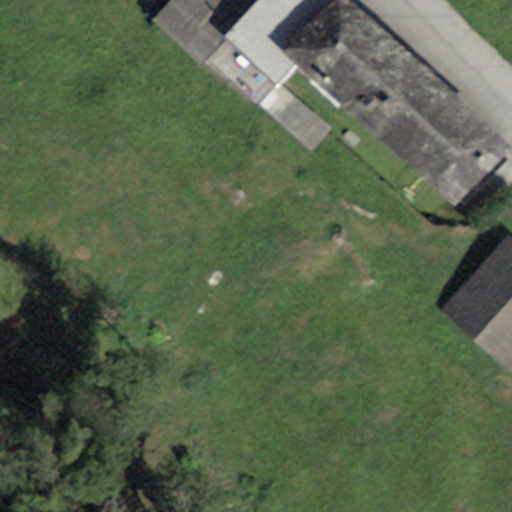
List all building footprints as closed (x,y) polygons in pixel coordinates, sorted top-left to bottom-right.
[(334,0),(259,0),(248,12),(224,38),(276,85),(294,66),(284,56),(334,0)] [(234,0),(248,12),(259,0),(234,0)] [(294,66),(371,134),(427,72),(345,0),(334,0),(284,56),(294,66)] [(509,147),(427,72),(371,134),(454,208),(509,147)] [(511,362),(511,242),(508,239),(443,314),(507,369),(511,362)]
